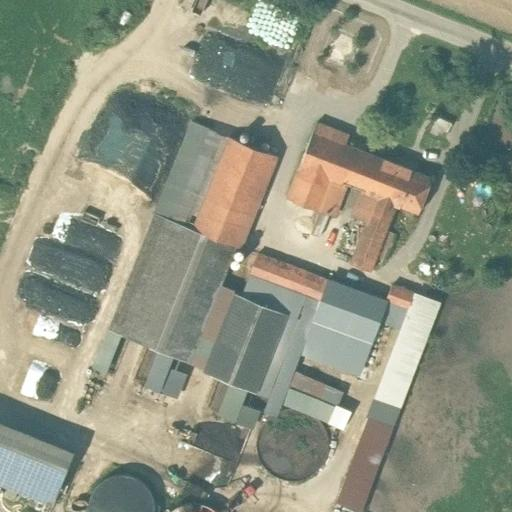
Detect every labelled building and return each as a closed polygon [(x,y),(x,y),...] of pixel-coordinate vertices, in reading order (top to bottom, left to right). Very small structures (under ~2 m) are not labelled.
[(277,155),(192,121),(154,215),(154,216),(109,329),(190,362),(236,245),(240,247),(277,155)] [(377,156),(331,138),(334,129),(316,123),(287,198),(319,210),(331,178),(363,190),(377,156)] [(419,212),(432,177),(377,156),(363,190),(377,196),(396,203),(418,211),(418,212),(419,212)] [(377,196),(351,263),(370,270),(377,251),(384,233),(396,203),(377,196)] [(395,237),(384,233),(377,251),(388,256),(395,237)] [(329,280),(285,265),(257,254),(247,281),(318,308),(329,280)] [(385,300),(329,280),(318,308),(315,318),(371,338),(385,300)] [(414,293),(391,285),(379,319),(401,327),(414,293)] [(249,299),(234,292),(203,370),(219,376),(249,299)] [(249,299),(219,376),(256,391),(286,313),(249,299)] [(371,338),(315,318),(304,348),(360,368),(371,338)] [(326,458),(329,444),(326,431),(318,419),(306,411),(292,409),(278,411),(267,419),(259,431),(256,445),(259,459),(267,470),(279,478),(293,481),(307,478),(318,470),(326,458)] [(0,422),(0,484),(47,502),(68,447),(0,422)] [(145,511),(147,480),(88,478),(86,511),(145,511)] [(215,511),(215,503),(162,506),(162,511),(215,511)]
